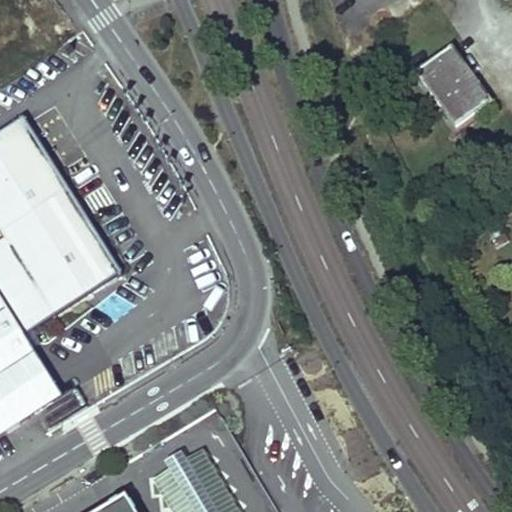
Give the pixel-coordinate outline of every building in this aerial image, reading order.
[(0,55),(16,46),(0,21),(0,55)] [(494,101),(453,47),(420,72),(459,126),(494,101)] [(121,274),(22,124),(0,137),(0,436),(63,396),(25,337),(121,274)] [(171,511),(245,511),(210,451),(155,484),(171,511)] [(135,511),(128,500),(106,511),(135,511)]
